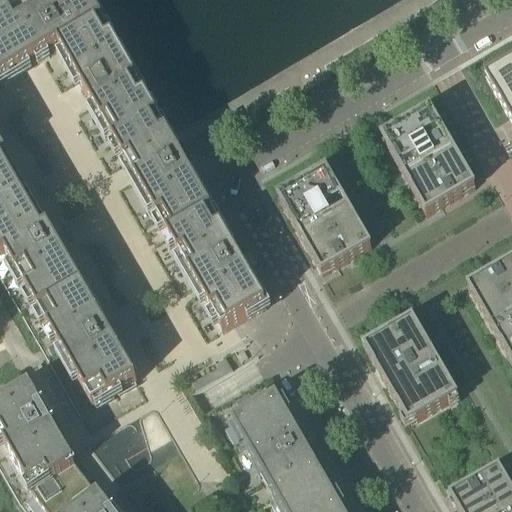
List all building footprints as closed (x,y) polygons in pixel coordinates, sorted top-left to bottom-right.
[(3,30),(0,31),(0,283),(45,362),(20,377),(0,388),(0,475),(19,509),(21,511),(105,511),(100,506),(178,461),(191,482),(246,484),(262,511),(344,511),(337,500),(335,496),(332,497),(331,496),(330,496),(287,422),(287,421),(291,419),(283,406),(279,408),(276,403),(254,416),(251,411),(238,419),(240,423),(232,428),(213,439),(223,456),(209,456),(196,434),(203,420),(200,422),(194,412),(188,401),(197,396),(193,388),(220,372),(218,368),(225,364),(246,351),(234,330),(266,312),(176,156),(170,146),(168,142),(85,0),(54,0),(37,10),(8,26),(3,30)] [(511,71),(510,68),(508,70),(510,73),(499,79),(503,86),(493,91),(492,90),(490,91),(508,123),(511,129),(511,71)] [(425,221),(427,220),(441,212),(474,193),(469,183),(468,182),(435,125),(432,126),(433,127),(412,138),(407,129),(404,130),(410,140),(389,152),(388,151),(386,152),(425,221)] [(337,272),(369,254),(370,253),(331,184),(329,186),(329,187),(308,198),(303,189),(300,190),(306,200),(285,212),(284,211),(282,212),(282,213),(315,270),(316,270),(322,281),(337,272)] [(507,362),(508,361),(509,360),(508,359),(511,357),(511,264),(511,265),(511,267),(484,284),(469,292),(467,293),(507,362)] [(444,399),(450,395),(452,394),(412,325),(411,326),(372,348),(376,356),(369,361),(368,361),(375,373),(375,374),(385,391),(386,392),(403,422),(404,422),(411,417),(416,426),(449,407),(444,399)] [(237,358),(241,365),(247,361),(243,354),(237,358)] [(232,376),(225,364),(218,368),(220,372),(193,388),(197,396),(232,376)] [(511,511),(511,498),(498,475),(497,476),(465,494),(453,501),(452,499),(446,502),(452,511),(454,510),(455,511),(511,511)]
